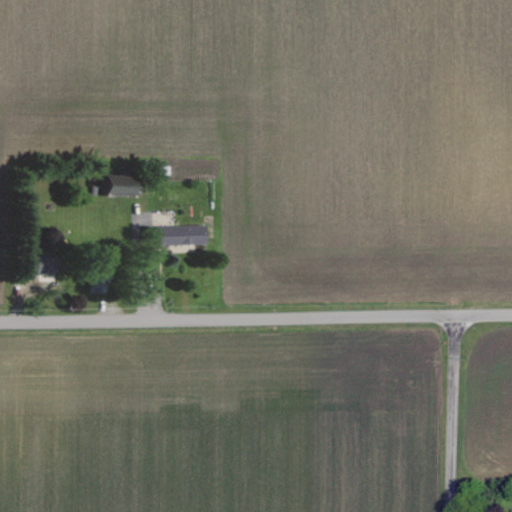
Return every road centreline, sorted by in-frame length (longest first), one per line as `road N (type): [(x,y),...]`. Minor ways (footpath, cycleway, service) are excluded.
road 1 (tertiary): [(0,322),(511,315)]
road 2 (residential): [(458,316),(456,511)]
